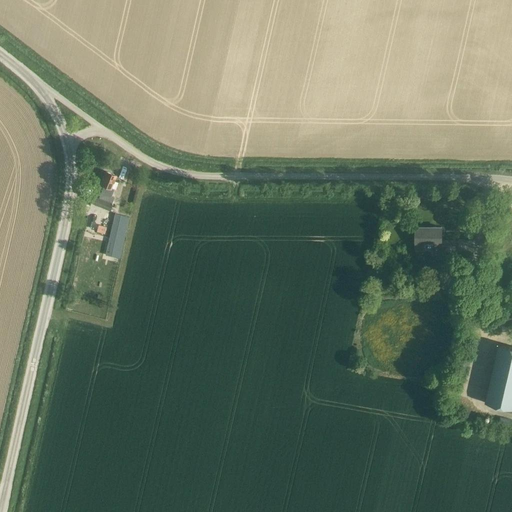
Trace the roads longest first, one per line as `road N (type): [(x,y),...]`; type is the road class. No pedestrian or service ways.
road 1 (unclassified): [(511,181),(174,181),(98,128)]
road 2 (unclassified): [(0,511),(57,261),(71,142)]
